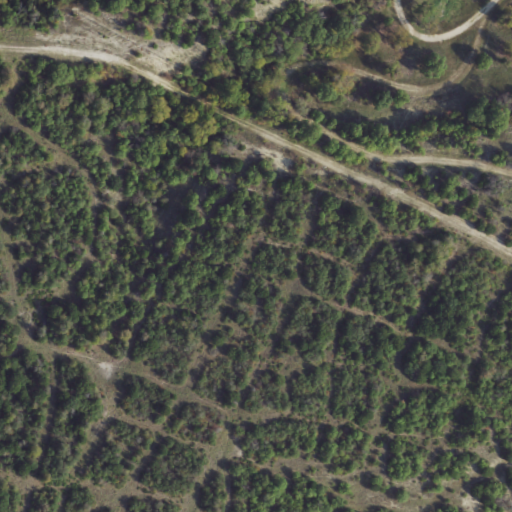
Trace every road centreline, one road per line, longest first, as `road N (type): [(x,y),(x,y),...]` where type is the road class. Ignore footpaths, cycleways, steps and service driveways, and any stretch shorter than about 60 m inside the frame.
road 1 (residential): [(487,7),(429,57),(321,58),(294,80),(296,92),(309,105),(362,124),(446,125),(511,142)]
road 2 (residential): [(395,0),(409,30),(437,38),(492,0)]
